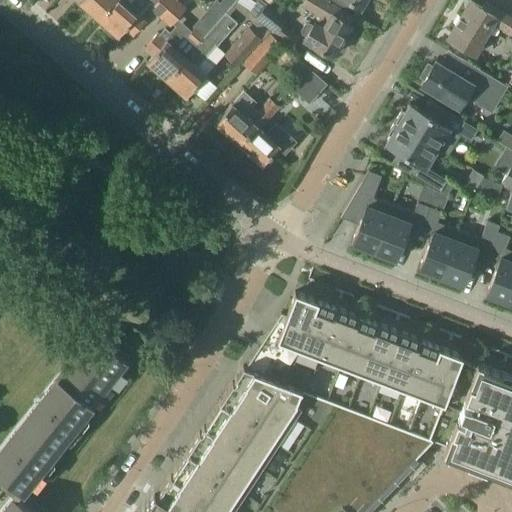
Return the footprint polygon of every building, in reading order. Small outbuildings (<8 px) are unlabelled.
[(99,19),(115,0),(80,0),(79,2),(99,19)] [(115,0),(99,19),(107,26),(104,30),(114,38),(116,34),(118,36),(125,28),(132,35),(146,20),(140,14),(151,2),(153,3),(155,0),(115,0)] [(149,7),(160,17),(174,0),(155,0),(153,3),(149,7)] [(174,0),(160,17),(169,25),(185,7),(183,5),(188,0),(174,0)] [(204,22),(211,28),(212,29),(226,12),(236,0),(224,0),(220,5),(217,1),(204,16),(207,19),(204,22)] [(255,16),(291,44),(299,34),(283,21),(286,17),(266,2),(264,5),(258,0),(251,10),(257,14),(255,16)] [(332,57),(351,24),(349,23),(353,17),(325,0),(305,0),(303,3),(309,6),(307,9),(320,17),(316,24),(314,23),(312,26),(308,24),(305,25),(301,31),(302,34),(306,36),(304,39),(313,45),(312,45),(332,57)] [(331,0),(346,9),(350,2),(361,8),(365,0),(331,0)] [(511,15),(486,0),(484,0),(481,8),(496,17),(492,23),(511,35),(511,15)] [(447,39),(475,56),(482,45),(479,43),(492,23),(496,17),(481,8),(470,1),(447,39)] [(185,57),(166,78),(186,96),(205,74),(193,64),(201,54),(204,56),(235,20),(226,12),(212,29),(211,28),(206,34),(205,34),(185,57)] [(158,33),(145,47),(153,55),(147,62),(166,78),(185,57),(205,34),(196,26),(186,38),(176,29),(172,34),(165,28),(159,35),(158,33)] [(236,66),(260,39),(247,27),(222,54),(236,66)] [(424,79),(421,85),(458,107),(466,95),(491,111),(507,85),(455,54),(447,67),(435,60),(432,66),(428,64),(420,76),(424,79)] [(289,85),(309,103),(317,93),(298,75),(289,85)] [(255,124),(249,119),(243,114),(255,100),(244,90),(215,122),(239,142),(255,124)] [(260,106),(271,116),(280,106),(269,96),(260,106)] [(402,108),(394,121),(437,147),(449,154),(461,135),(470,140),(477,128),(448,110),(441,121),(409,102),(404,110),(402,108)] [(239,142),(262,164),(277,146),(285,153),(296,141),(276,124),(266,134),(259,128),(271,116),(260,106),(252,116),(249,119),(255,124),(239,142)] [(437,147),(394,121),(387,133),(389,135),(385,142),(416,162),(409,173),(439,191),(447,179),(425,166),(437,147)] [(511,135),(503,130),(497,140),(511,149),(511,135)] [(511,189),(511,163),(500,183),(511,189)] [(468,199),(478,174),(463,167),(452,192),(468,199)] [(373,251),(391,203),(372,196),(380,174),(368,169),(340,216),(352,221),(354,215),(360,217),(355,231),(351,242),(373,251)] [(420,229),(429,205),(417,201),(413,212),(391,203),(373,251),(395,260),(400,248),(406,233),(406,232),(409,225),(420,229)] [(440,277),(458,229),(437,220),(441,210),(429,205),(420,229),(431,234),(418,268),(420,269),(419,272),(436,279),(438,276),(440,277)] [(462,285),(476,251),(487,255),(499,224),(487,219),(480,237),(458,229),(440,277),(462,285)] [(508,302),(511,290),(511,248),(505,246),(510,235),(497,230),(499,224),(487,255),(498,259),(485,294),(508,302)] [(432,437),(431,438),(445,444),(442,452),(511,478),(511,384),(499,380),(502,372),(477,362),(476,364),(460,358),(462,354),(438,345),(438,346),(421,339),(421,338),(377,322),(376,322),(359,315),(335,306),(318,299),(294,290),(286,313),(281,311),(243,364),(432,437)] [(0,491),(3,488),(15,497),(19,500),(24,492),(127,362),(93,335),(0,452),(0,491)] [(432,437),(243,364),(235,377),(236,378),(234,381),(232,381),(217,400),(218,402),(206,424),(203,423),(184,452),(187,453),(172,475),(170,474),(157,496),(182,511),(365,511),(419,457),(416,455),(432,437)] [(181,511),(152,494),(139,511),(181,511)] [(34,511),(19,500),(15,497),(2,511),(34,511)]
